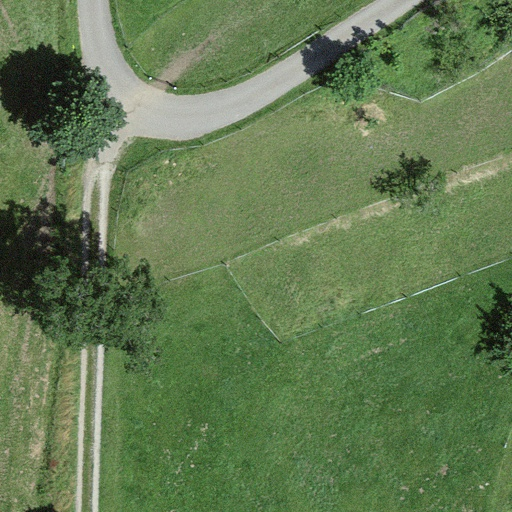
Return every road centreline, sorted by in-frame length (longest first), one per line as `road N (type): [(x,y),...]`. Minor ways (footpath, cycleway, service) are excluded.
road 1 (track): [(111,82),(84,511)]
road 2 (residential): [(92,0),(111,82),(138,109),(171,115),(209,110),(262,88),(404,0)]
